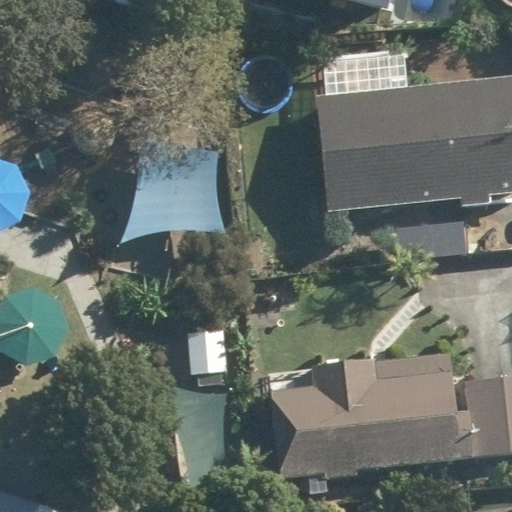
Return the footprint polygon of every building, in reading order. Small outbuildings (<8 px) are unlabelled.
[(115,0),(114,8),(184,23),(188,0),(115,0)] [(318,0),(402,20),(406,0),(318,0)] [(511,80),(408,90),(404,47),(322,54),(335,218),(511,203),(511,80)] [(231,328),(188,330),(190,377),(233,375),(231,328)] [(280,488),(511,462),(511,357),(269,384),(280,488)] [(203,475),(210,476),(213,476),(217,476),(223,475),(230,472),(236,469),(241,464),(246,459),(249,453),(251,446),(253,440),(252,433),(251,426),(249,419),(245,413),(241,408),(235,404),(229,400),(223,398),(216,397),(209,397),(202,398),(196,401),(190,404),(185,408),(180,414),(177,420),(174,426),(173,433),(173,440),(175,447),(177,454),(180,460),(185,465),(190,469),(196,473),(203,475)] [(0,511),(59,511),(0,492),(0,511)]
